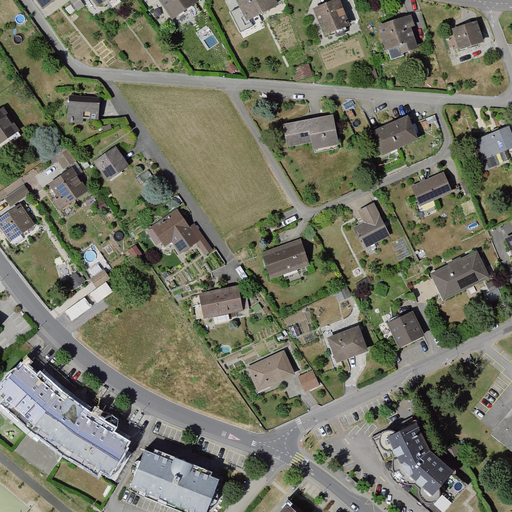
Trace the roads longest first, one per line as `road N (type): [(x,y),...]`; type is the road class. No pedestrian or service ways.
road 1 (residential): [(98,74),(511,102)]
road 2 (residential): [(275,449),(122,388),(60,337),(0,264)]
road 3 (residential): [(275,449),(297,427),(511,326)]
road 4 (residential): [(225,262),(98,74)]
road 5 (unknown): [(151,404),(114,492),(135,511)]
